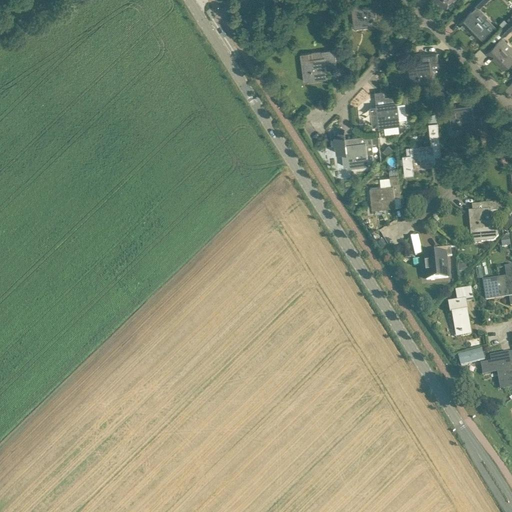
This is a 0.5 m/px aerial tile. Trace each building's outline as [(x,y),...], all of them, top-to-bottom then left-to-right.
[(372,0),(373,3),(352,6),(354,27),(357,27),(357,26),(375,24),(375,25),(378,25),(376,15),(383,14),(380,0),(372,0)] [(466,15),(459,22),(474,37),(478,33),(483,38),(495,26),(486,16),(480,22),(478,19),(479,18),(471,10),(466,15)] [(511,16),(500,29),(506,35),(511,28),(511,16)] [(494,45),(487,51),(503,68),(511,61),(511,59),(511,54),(509,52),(511,48),(511,47),(503,37),(502,37),(494,45)] [(407,48),(400,51),(404,59),(411,56),(407,48)] [(309,58),(308,52),(301,53),(304,81),(307,80),(307,79),(325,77),(325,78),(328,78),(326,65),(336,63),(336,67),(337,67),(335,50),(322,51),(322,57),(309,58)] [(409,66),(410,65),(412,83),(411,83),(411,86),(433,83),(430,62),(438,61),(437,53),(417,55),(417,56),(421,55),(422,61),(408,63),(409,66)] [(377,106),(371,106),(373,126),(379,125),(379,127),(384,127),(385,133),(399,132),(398,125),(401,125),(400,120),(407,119),(405,103),(408,102),(407,94),(385,96),(386,102),(376,104),(377,106)] [(469,99),(470,104),(449,107),(452,129),(455,128),(455,127),(472,125),(473,126),(475,126),(474,112),(484,111),(484,115),(485,115),(482,97),(469,99)] [(408,154),(403,155),(405,175),(414,174),(413,168),(416,168),(416,166),(433,164),(433,166),(436,165),(435,156),(435,152),(440,151),(441,155),(440,145),(440,143),(438,122),(429,123),(432,144),(418,146),(413,146),(410,147),(411,154),(408,154)] [(371,135),(352,137),(353,142),(346,142),(345,130),(339,131),(339,135),(335,135),(335,138),(332,138),(333,144),(336,144),(337,153),(343,152),(344,166),(347,165),(347,167),(369,165),(366,144),(379,142),(378,135),(372,136),(371,135)] [(393,149),(389,145),(383,151),(388,155),(393,149)] [(378,187),(370,187),(373,209),(375,209),(375,207),(393,205),(393,207),(396,206),(395,197),(395,193),(400,192),(401,196),(400,186),(399,174),(390,175),(390,177),(380,178),(381,186),(378,187)] [(482,211),(469,212),(469,215),(470,215),(472,233),(471,233),(471,236),(473,235),(473,243),(482,243),(494,242),(499,237),(498,230),(492,231),(490,212),(501,211),(500,203),(482,205),(482,211)] [(418,237),(411,239),(415,256),(422,254),(418,237)] [(504,237),(501,241),(502,246),(510,246),(511,246),(510,237),(509,237),(505,237),(504,237)] [(446,257),(452,256),(451,248),(433,249),(433,250),(437,250),(437,255),(424,257),(424,259),(426,259),(427,277),(426,277),(426,280),(448,278),(446,257)] [(469,272),(468,264),(458,264),(459,273),(469,272)] [(511,267),(506,268),(507,278),(484,282),(486,301),(494,299),(494,297),(496,297),(497,299),(511,296),(511,267)] [(457,302),(448,303),(450,314),(453,313),(454,319),(453,319),(455,330),(460,329),(461,337),(472,335),(469,316),(468,316),(467,311),(468,311),(467,301),(464,289),(456,291),(458,302),(457,302)] [(479,340),(465,342),(466,349),(480,347),(479,340)] [(481,351),(459,357),(461,366),(484,360),(481,351)] [(503,384),(504,390),(511,388),(511,367),(509,353),(494,356),(495,359),(491,359),(491,362),(481,364),(483,375),(497,373),(499,385),(503,384)]
